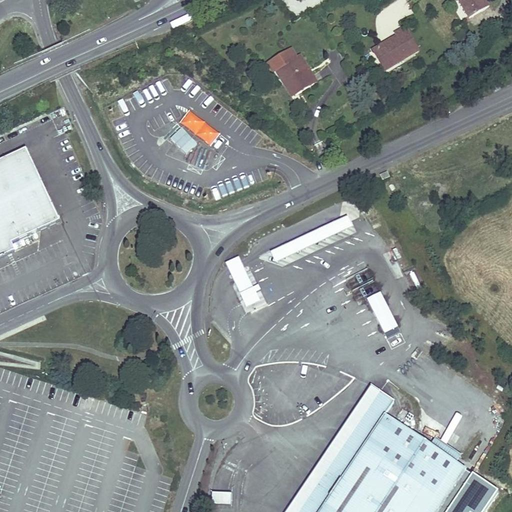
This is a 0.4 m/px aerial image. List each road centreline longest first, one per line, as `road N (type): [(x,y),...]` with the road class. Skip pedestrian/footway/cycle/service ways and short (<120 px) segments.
road 1 (unclassified): [(511,96),(306,190)]
road 2 (unclassified): [(101,163),(39,0)]
road 3 (unclassified): [(306,190),(229,217),(173,214)]
road 4 (unclassified): [(197,267),(230,232),(306,190)]
road 5 (primary): [(122,35),(0,92)]
